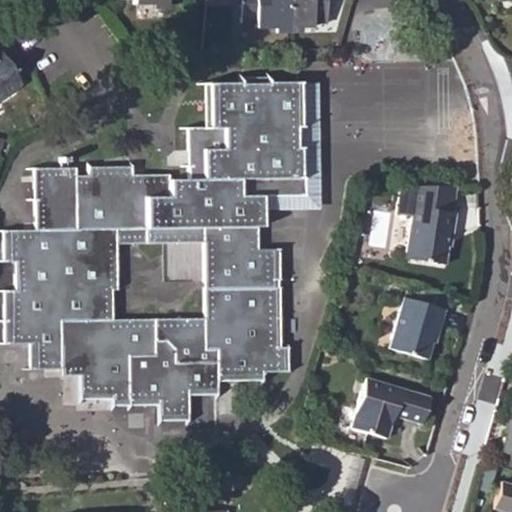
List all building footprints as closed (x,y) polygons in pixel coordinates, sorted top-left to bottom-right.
[(251,22),(251,27),(310,26),(309,24),(323,23),(322,0),(237,0),(238,23),(251,22)] [(0,94),(18,82),(0,57),(0,94)] [(237,179),(297,178),(297,148),(294,146),(294,128),(297,125),(296,84),(296,82),(266,83),(265,78),(237,79),(237,83),(208,84),(208,127),(186,128),(185,151),(193,151),(193,165),(185,165),(185,179),(166,180),(163,174),(128,174),(127,165),(84,167),(84,175),(71,175),(71,167),(34,169),(29,170),(29,191),(48,191),(48,200),(29,201),(29,231),(0,231),(0,262),(9,262),(10,275),(10,291),(0,291),(0,324),(1,344),(25,343),(25,369),(57,368),(57,349),(91,348),(91,374),(76,374),(76,398),(96,397),(95,389),(108,389),(108,397),(108,405),(155,404),(155,420),(185,419),(185,394),(216,393),(216,381),(260,379),(260,371),(284,370),(283,346),(277,347),(274,249),(253,249),(253,227),(259,226),(259,210),(259,195),(237,196),(237,179)] [(259,210),(317,210),(314,84),(296,84),(297,125),(294,128),(294,146),(297,148),(297,178),(237,179),(237,196),(259,195),(259,210)] [(185,151),(185,165),(193,165),(193,151),(185,151)] [(401,259),(440,264),(444,232),(449,233),(451,213),(448,213),(452,185),(396,187),(392,215),(407,217),(401,259)] [(29,191),(29,201),(48,200),(48,191),(29,191)] [(421,289),(417,303),(441,310),(445,296),(421,289)] [(384,348),(422,358),(431,328),(436,329),(441,310),(399,299),(384,348)] [(57,375),(76,374),(91,374),(91,348),(57,349),(57,368),(57,375)] [(348,429),(384,439),(391,416),(419,424),(426,397),(363,379),(348,429)] [(96,397),(108,397),(108,389),(95,389),(96,397)] [(500,452),(511,455),(511,401),(507,420),(509,420),(500,452)] [(511,511),(511,485),(498,481),(490,508),(507,511),(511,511)]
